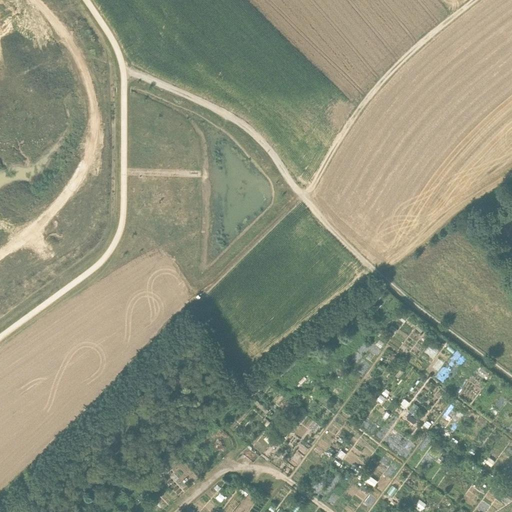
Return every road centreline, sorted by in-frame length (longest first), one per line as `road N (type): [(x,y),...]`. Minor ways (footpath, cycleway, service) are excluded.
road 1 (track): [(0,506),(303,198)]
road 2 (track): [(32,0),(86,70),(92,156),(20,248)]
road 3 (track): [(303,198),(382,279),(511,378)]
road 4 (track): [(476,0),(411,51),(354,117),(303,198)]
road 5 (track): [(120,63),(240,122),(303,198)]
